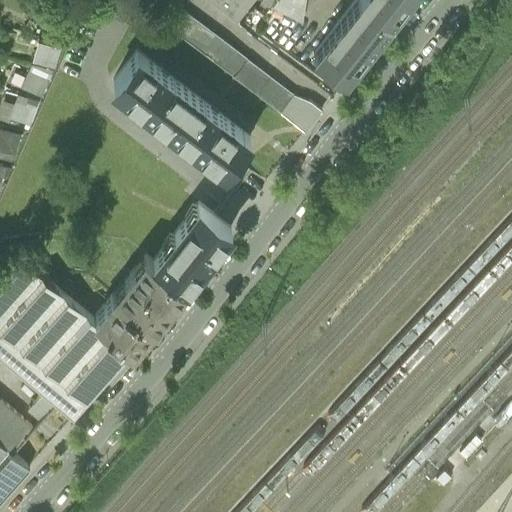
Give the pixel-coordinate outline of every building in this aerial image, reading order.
[(211,0),(235,18),(249,0),(211,0)] [(353,0),(313,51),(345,77),(406,0),(353,0)] [(292,94),(176,2),(164,19),(305,130),(320,110),(307,101),(292,94)] [(0,206),(65,46),(43,37),(18,100),(14,98),(0,131),(0,206)] [(249,136),(136,47),(112,77),(124,87),(122,89),(138,101),(140,99),(149,107),(148,109),(163,121),(165,119),(175,126),(173,129),(188,141),(190,139),(200,146),(198,148),(214,161),(215,159),(225,167),(249,136)] [(198,201),(153,259),(185,284),(230,225),(198,201)] [(7,261),(0,265),(0,354),(42,392),(54,402),(71,418),(132,349),(95,316),(17,250),(7,261)] [(145,252),(113,293),(152,325),(185,284),(153,259),(145,252)] [(132,349),(152,325),(113,293),(95,316),(132,349)] [(40,418),(54,402),(42,392),(29,408),(40,418)] [(32,427),(0,398),(0,440),(11,451),(32,427)] [(0,500),(30,467),(11,451),(0,440),(0,500)]
